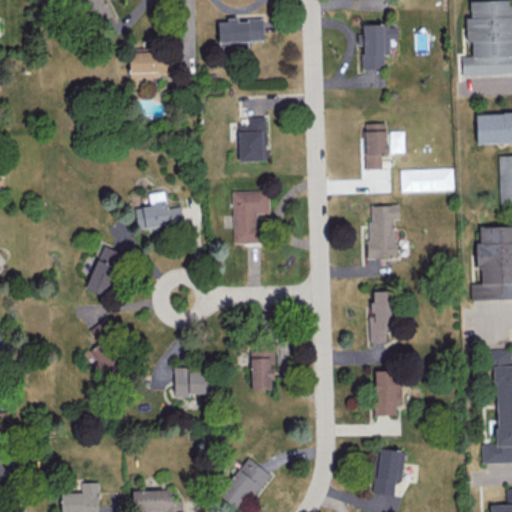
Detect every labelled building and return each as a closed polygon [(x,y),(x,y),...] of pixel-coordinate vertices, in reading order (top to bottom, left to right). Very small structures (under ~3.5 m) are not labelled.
[(111,18),(102,0),(76,0),(89,28),(111,18)] [(461,74),(511,72),(511,43),(511,39),(511,14),(510,15),(509,0),(468,0),(469,16),(465,16),(465,41),(471,41),(471,55),(460,56),(461,74)] [(261,18),(236,19),(236,17),(225,17),(225,21),(217,21),(218,47),(247,46),(247,39),(262,39),(261,18)] [(361,68),(382,68),(382,53),(388,53),(388,38),(396,38),(396,24),(361,24),(362,33),(357,33),(357,45),(361,44),(361,68)] [(129,83),(151,82),(151,75),(170,74),(169,50),(128,51),(129,83)] [(511,111),(475,113),(475,143),(511,141),(511,154),(497,155),(498,205),(511,204),(511,111)] [(238,160),(265,159),(263,116),(247,117),(247,122),(236,123),(238,160)] [(381,168),(380,154),(386,154),(385,122),(363,122),(364,168),(381,168)] [(233,242),(258,242),(258,213),(268,212),(267,189),(232,190),(233,242)] [(133,207),(136,228),(182,222),(180,205),(166,207),(163,190),(147,193),(149,205),(133,207)] [(366,205),(368,257),(394,256),(393,219),(398,218),(397,204),(366,205)] [(470,299),(511,297),(511,225),(478,226),(479,242),(475,242),(475,269),(480,268),(480,282),(469,283),(470,299)] [(83,287),(103,295),(121,251),(101,243),(83,287)] [(391,290),(369,290),(369,341),(385,341),(385,329),(391,329),(391,290)] [(273,363),(273,346),(249,347),(250,389),(272,388),(271,363),(273,363)] [(495,443),(480,443),(480,462),(511,461),(511,363),(510,364),(510,348),(485,349),(485,363),(494,363),(495,443)] [(173,394),(210,393),(210,366),(173,367),(173,394)] [(400,404),(399,370),(373,370),(374,414),(395,414),(394,404),(400,404)] [(372,492),(392,494),(394,480),(400,481),(403,450),(377,447),(372,492)] [(232,507),(248,491),(251,495),(269,476),(249,456),(216,491),(232,507)] [(97,511),(97,481),(79,482),(79,492),(60,492),(60,511),(97,511)] [(511,511),(511,486),(504,486),(505,503),(488,504),(488,511),(511,511)] [(132,511),(162,511),(171,511),(171,489),(131,490),(132,511)]
